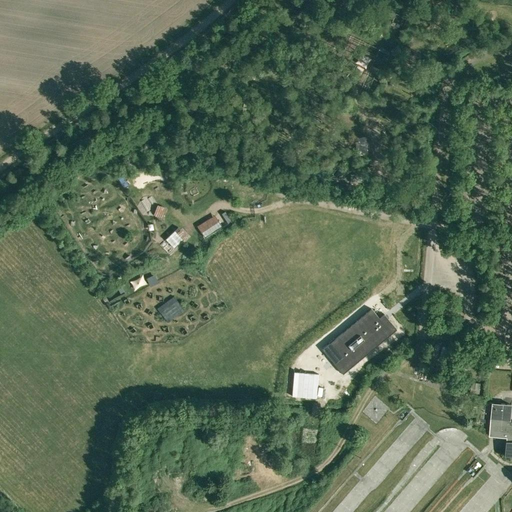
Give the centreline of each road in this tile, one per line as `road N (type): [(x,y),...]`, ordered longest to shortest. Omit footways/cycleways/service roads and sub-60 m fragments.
road 1 (track): [(278,0),(191,72),(186,94),(173,104),(140,109),(44,170),(0,209)]
road 2 (track): [(0,168),(228,0)]
road 3 (track): [(434,224),(291,197)]
